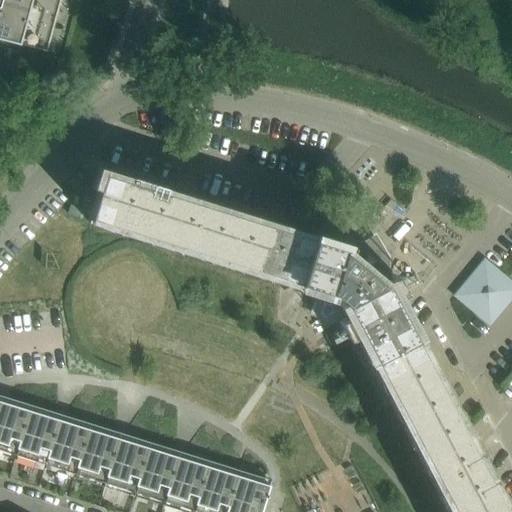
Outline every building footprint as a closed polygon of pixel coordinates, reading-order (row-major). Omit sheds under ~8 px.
[(0,0),(0,39),(47,52),(61,0),(0,0)] [(386,280),(381,257),(368,247),(345,245),(346,244),(344,243),(343,247),(104,172),(88,222),(280,282),(328,297),(329,296),(339,305),(339,306),(442,503),(488,478),(443,392),(442,393),(414,338),(415,338),(386,282),(389,280),(388,279),(386,280)] [(502,274),(485,260),(477,269),(494,284),(502,274)] [(494,284),(477,269),(470,279),(487,293),(494,284)] [(511,296),(511,282),(502,274),(494,284),(511,298),(511,296)] [(487,293),(470,279),(462,288),(479,302),(487,293)] [(511,298),(494,284),(487,293),(504,307),(511,298)] [(479,302),(462,288),(455,297),(471,311),(479,302)] [(504,307),(487,293),(479,302),(496,316),(504,307)] [(496,316),(479,302),(471,311),(488,325),(496,316)] [(0,449),(200,511),(260,511),(269,486),(266,485),(267,479),(263,476),(258,473),(253,470),(248,468),(241,465),(239,471),(176,451),(0,395),(0,449)] [(506,511),(488,478),(442,503),(446,511),(506,511)]
